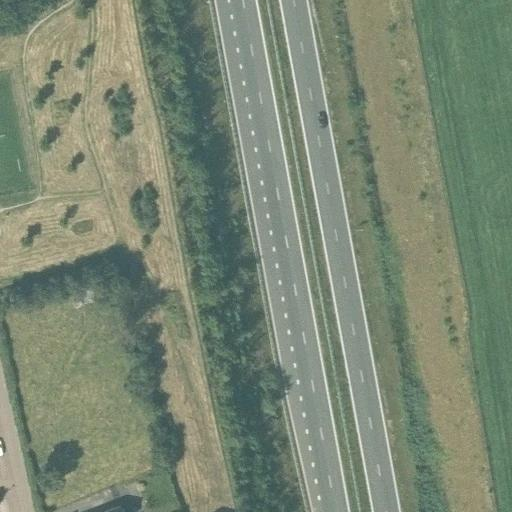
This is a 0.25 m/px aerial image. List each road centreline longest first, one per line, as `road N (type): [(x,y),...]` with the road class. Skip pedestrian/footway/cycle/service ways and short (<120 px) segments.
road 1 (trunk): [(386,511),(292,0)]
road 2 (trunk): [(243,0),(335,511)]
